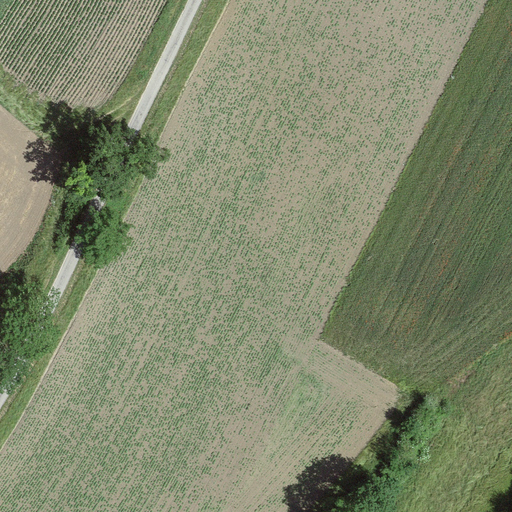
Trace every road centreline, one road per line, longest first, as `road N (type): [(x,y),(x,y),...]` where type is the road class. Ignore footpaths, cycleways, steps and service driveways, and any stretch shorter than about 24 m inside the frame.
road 1 (unclassified): [(0,412),(198,0)]
road 2 (track): [(0,87),(112,181)]
